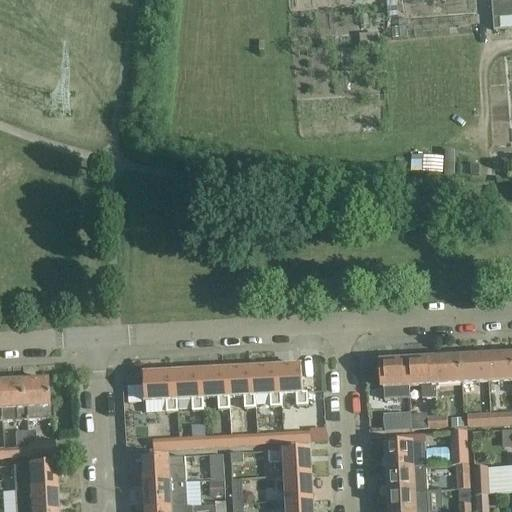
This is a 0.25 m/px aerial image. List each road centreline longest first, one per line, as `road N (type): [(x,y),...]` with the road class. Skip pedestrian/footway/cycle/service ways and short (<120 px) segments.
road 1 (residential): [(339,324),(102,339)]
road 2 (residential): [(350,511),(339,324)]
road 3 (residential): [(511,312),(339,324)]
road 4 (residential): [(109,511),(102,339)]
road 5 (track): [(487,172),(482,0)]
